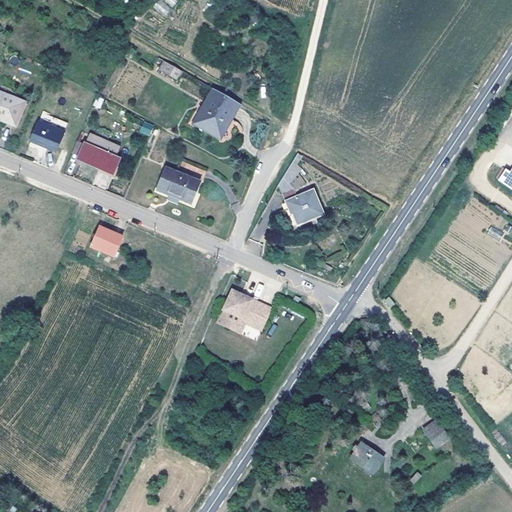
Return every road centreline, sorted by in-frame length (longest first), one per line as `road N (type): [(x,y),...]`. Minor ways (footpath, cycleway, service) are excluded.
road 1 (track): [(318,0),(307,73),(232,256),(169,398),(140,430),(99,511)]
road 2 (tertiary): [(346,305),(0,162)]
road 3 (secondary): [(511,60),(357,291)]
road 4 (secondary): [(346,305),(209,511)]
road 5 (unclassified): [(357,291),(416,351),(511,481)]
